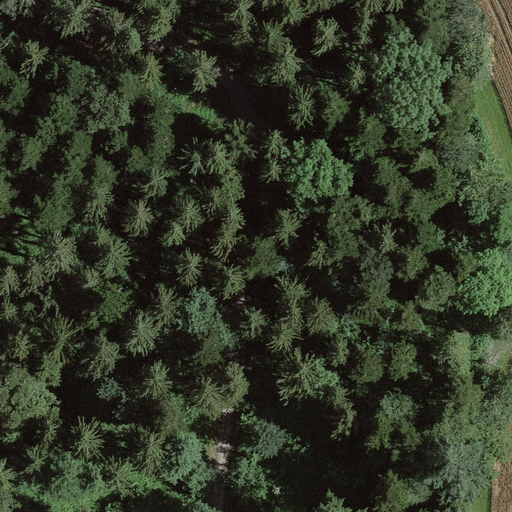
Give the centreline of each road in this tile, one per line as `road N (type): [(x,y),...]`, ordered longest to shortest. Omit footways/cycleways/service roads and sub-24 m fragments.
road 1 (track): [(215,511),(250,181),(246,112)]
road 2 (track): [(246,112),(234,87),(204,62),(64,0)]
